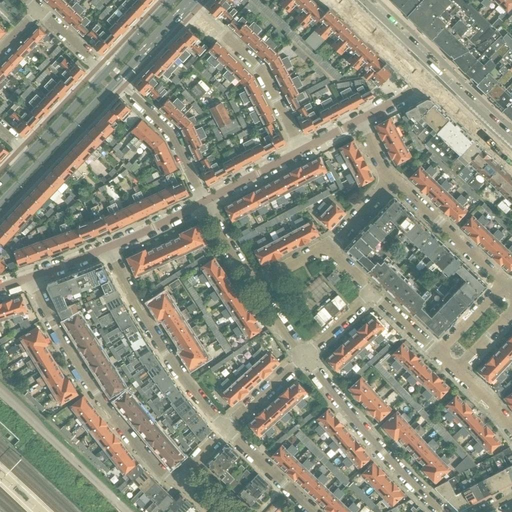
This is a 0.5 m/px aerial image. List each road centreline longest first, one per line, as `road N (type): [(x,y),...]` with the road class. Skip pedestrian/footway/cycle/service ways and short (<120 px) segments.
road 1 (residential): [(179,478),(164,474),(95,393),(31,277)]
road 2 (residential): [(225,428),(165,353),(107,248)]
road 3 (residential): [(302,357),(440,511)]
road 4 (residential): [(196,9),(260,70),(301,151)]
road 5 (secondary): [(0,204),(114,83)]
road 6 (residential): [(503,283),(391,179)]
road 7 (residential): [(114,83),(173,137),(203,202)]
road 8 (residential): [(313,511),(225,428)]
